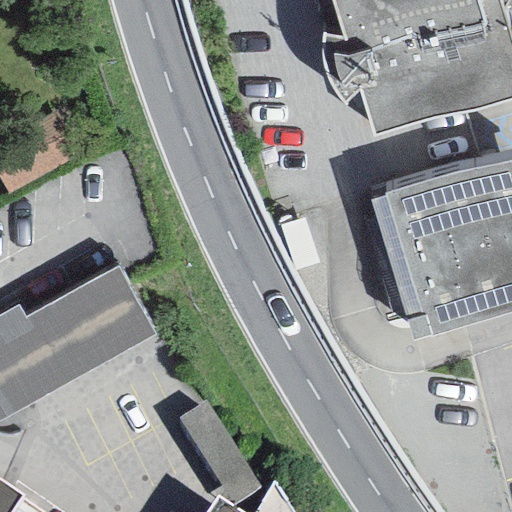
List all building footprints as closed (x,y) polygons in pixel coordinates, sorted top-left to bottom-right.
[(359,91),(373,136),(438,118),(511,98),(511,36),(508,34),(503,10),(507,0),(329,0),(342,38),(322,33),(322,40),(321,50),(321,65),(325,76),(333,93),(344,105),(359,91)] [(61,110),(0,131),(0,151),(9,176),(76,152),(61,110)] [(411,341),(511,312),(511,161),(469,171),(382,194),(383,197),(420,317),(405,321),(411,341)] [(405,321),(420,317),(383,197),(369,201),(405,321)] [(0,419),(154,335),(117,267),(24,318),(16,306),(0,315),(0,419)] [(230,507),(260,488),(203,401),(177,419),(220,487),(207,494),(213,500),(215,497),(230,507)] [(0,511),(292,511),(273,481),(253,511),(238,511),(230,507),(215,497),(213,500),(205,511),(38,511),(20,500),(23,496),(0,480),(0,511)]
